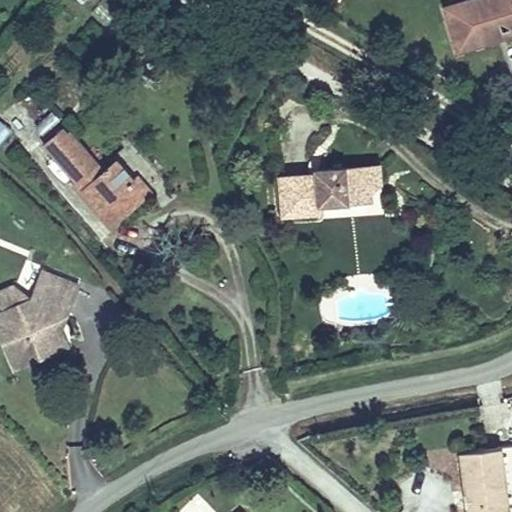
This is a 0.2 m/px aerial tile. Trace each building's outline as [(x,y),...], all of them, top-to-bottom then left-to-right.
[(511,0),(448,0),(462,38),(499,25),(494,12),(505,10),(511,14),(511,0)] [(494,12),(499,25),(511,20),(511,14),(505,10),(494,12)] [(0,143),(13,131),(0,118),(0,143)] [(88,204),(116,228),(147,198),(135,188),(142,180),(118,158),(107,172),(66,134),(62,139),(58,136),(42,152),(93,199),(88,204)] [(379,160),(364,162),(367,181),(381,175),(379,160)] [(282,178),(286,213),(324,209),(322,201),(369,195),(367,181),(364,162),(319,166),(320,175),(282,178)] [(9,335),(27,377),(79,355),(74,340),(67,320),(70,317),(77,321),(80,316),(84,319),(94,296),(64,282),(58,277),(45,307),(19,316),(9,335)] [(67,320),(74,340),(84,319),(80,316),(77,321),(70,317),(67,320)] [(511,511),(511,449),(492,453),(500,511),(511,511)]
